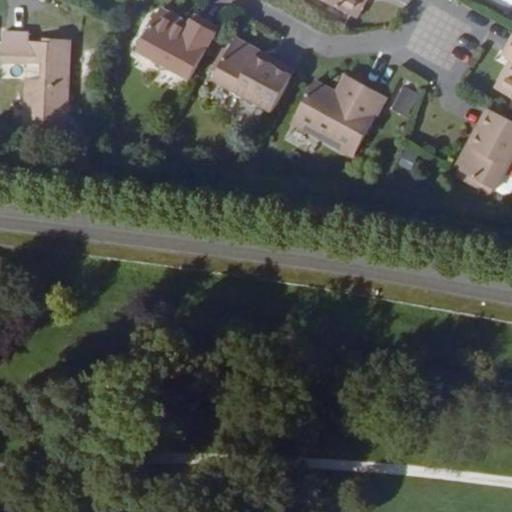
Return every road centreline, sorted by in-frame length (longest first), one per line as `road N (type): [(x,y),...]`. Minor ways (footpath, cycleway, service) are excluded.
road 1 (secondary): [(511,297),(0,220)]
road 2 (residential): [(427,0),(407,34),(339,51),(238,0)]
